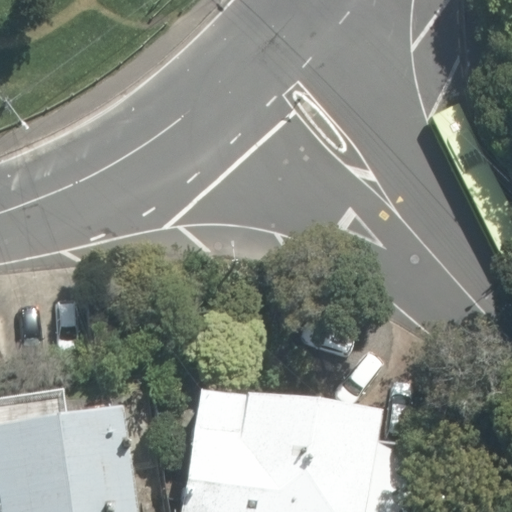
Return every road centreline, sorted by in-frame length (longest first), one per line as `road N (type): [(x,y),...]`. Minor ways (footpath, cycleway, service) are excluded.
road 1 (residential): [(511,312),(378,190),(275,74)]
road 2 (tertiary): [(0,201),(275,74)]
